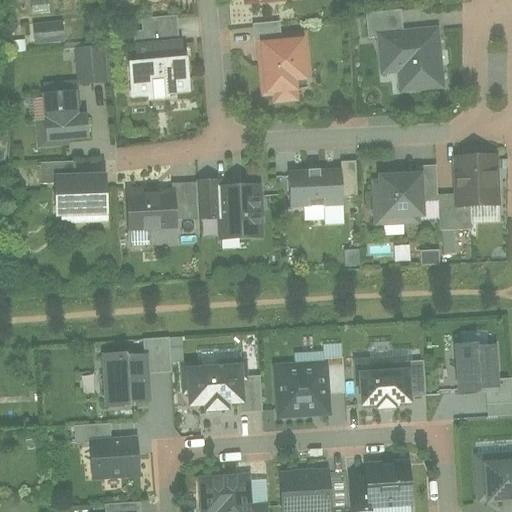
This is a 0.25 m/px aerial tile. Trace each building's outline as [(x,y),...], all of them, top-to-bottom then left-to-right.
[(297,0),(243,0),(244,9),(298,4),(297,0)] [(400,10),(365,15),(369,43),(376,42),(380,76),(398,74),(401,94),(448,88),(440,27),(403,32),(400,10)] [(129,100),(188,95),(181,19),(143,23),(144,32),(135,33),(138,67),(126,68),(129,100)] [(31,23),(32,46),(62,44),(61,22),(31,23)] [(277,23),(253,25),(260,97),(272,96),(273,105),(299,103),(298,85),(309,84),(305,33),(279,35),(277,23)] [(74,48),(76,85),(106,83),(103,46),(74,48)] [(75,94),(35,98),(39,148),(88,144),(86,115),(77,116),(75,94)] [(500,157),(448,158),(448,211),(500,211),(500,157)] [(289,171),(289,210),(342,209),(341,170),(289,171)] [(420,175),(372,177),(374,225),(422,223),(420,175)] [(107,221),(106,177),(52,177),(52,221),(107,221)] [(216,222),(217,243),(260,240),(256,187),(218,190),(217,178),(195,180),(198,223),(216,222)] [(176,238),(173,193),(124,196),(127,241),(176,238)] [(448,347),(452,393),(487,391),(488,407),(509,405),(507,376),(494,377),(491,344),(448,347)] [(141,350),(94,355),(100,412),(148,407),(141,350)] [(240,359),(179,364),(183,409),(244,404),(240,359)] [(354,361),(356,408),(408,406),(407,359),(354,361)] [(273,367),(277,418),(329,413),(325,363),(273,367)] [(86,440),(89,482),(138,478),(135,436),(86,440)] [(511,452),(475,455),(478,504),(511,502),(511,452)] [(364,467),(369,510),(415,505),(411,462),(364,467)] [(245,472),(195,477),(198,511),(265,511),(264,504),(249,505),(245,472)] [(330,511),(329,472),(278,475),(279,511),(330,511)]
